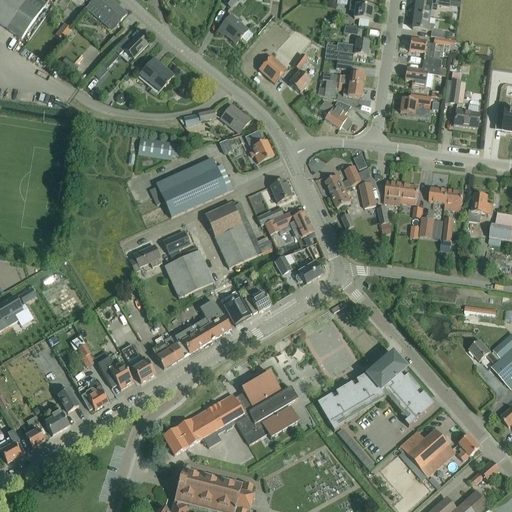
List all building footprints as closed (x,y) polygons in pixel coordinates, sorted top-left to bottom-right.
[(0,0),(0,25),(21,40),(48,2),(46,0),(0,0)] [(115,27),(120,22),(126,14),(109,0),(93,0),(89,5),(85,10),(98,22),(103,16),(115,27)] [(226,0),(223,4),(231,10),(239,0),(226,0)] [(335,11),(337,1),(332,0),(327,0),(326,9),(335,11)] [(366,2),(366,0),(362,0),(362,2),(350,0),(349,0),(348,11),(355,12),(354,19),(371,22),(373,9),(367,8),(368,3),(366,2)] [(448,9),(449,2),(437,0),(435,0),(435,5),(431,5),(431,4),(426,3),(416,2),(414,16),(428,18),(430,11),(436,12),(436,7),(448,9)] [(445,32),(433,31),(434,26),(427,25),(428,18),(414,16),(412,30),(422,32),(426,32),(427,31),(431,32),(430,37),(434,38),(444,40),(445,32)] [(252,36),(248,32),(231,17),(216,34),(217,34),(219,32),(223,36),(225,35),(236,45),(239,42),(240,42),(241,41),(240,40),(241,39),(246,43),(252,36)] [(63,43),(72,31),(64,24),(55,36),(63,43)] [(119,46),(114,52),(119,57),(125,51),(134,60),(141,53),(148,46),(137,36),(129,45),(125,41),(126,39),(119,46)] [(445,40),(444,40),(434,38),(433,44),(454,47),(455,41),(450,41),(445,40)] [(463,39),(462,48),(471,48),(472,40),(463,39)] [(366,58),(369,43),(356,41),(355,47),(337,44),(336,53),(334,53),(335,47),(326,46),(324,60),(337,62),(337,61),(352,64),(353,56),(366,58)] [(408,47),(408,50),(409,51),(409,52),(424,54),(422,67),(440,69),(441,61),(438,61),(439,53),(434,52),(435,45),(431,45),(426,44),(426,43),(420,42),(410,41),(409,47),(408,47)] [(299,72),(308,60),(301,55),(292,67),(299,72)] [(274,86),(281,78),(287,71),(271,57),(258,71),(274,86)] [(165,72),(161,69),(163,67),(154,59),(137,78),(157,95),(173,76),(166,70),(165,72)] [(350,71),(351,64),(352,64),(337,61),(337,62),(336,69),(350,71)] [(102,66),(94,75),(100,81),(108,72),(102,66)] [(405,77),(404,76),(403,81),(404,81),(404,82),(411,83),(410,86),(425,88),(427,76),(439,77),(440,69),(422,67),(421,73),(406,71),(405,77)] [(299,95),(306,87),(310,82),(299,72),(288,85),(299,95)] [(362,87),(364,75),(354,74),(348,73),(348,78),(342,77),(342,78),(336,77),(335,83),(341,84),(349,86),(349,85),(362,87)] [(457,105),(460,84),(459,83),(461,74),(452,73),(451,82),(452,82),(449,104),(457,105)] [(340,91),(341,84),(335,83),(326,82),(324,97),(333,98),(334,91),(340,91)] [(343,97),(350,98),(360,100),(362,87),(349,85),(349,86),(348,91),(344,90),(343,97)] [(402,100),(400,114),(407,115),(407,117),(411,117),(412,116),(420,117),(421,109),(429,110),(431,99),(410,96),(409,101),(402,100)] [(367,101),(365,107),(375,110),(377,104),(367,101)] [(334,107),(333,108),(325,102),(319,110),(327,116),(324,121),(339,131),(341,129),(345,132),(351,123),(344,118),(351,108),(337,103),(334,107)] [(478,114),(479,108),(468,106),(467,113),(456,111),(453,127),(477,130),(479,114),(478,114)] [(238,135),(244,129),(250,121),(231,107),(220,121),(238,135)] [(214,111),(198,115),(200,123),(215,119),(214,111)] [(496,115),(494,130),(501,130),(500,133),(511,135),(511,126),(511,114),(503,113),(503,116),(496,115)] [(198,115),(183,119),(183,120),(185,125),(186,128),(200,125),(200,123),(198,115)] [(443,130),(444,121),(436,121),(435,129),(443,130)] [(263,143),(258,133),(249,137),(245,139),(252,153),(249,154),(252,159),(254,158),(258,165),(274,158),(266,142),(263,143)] [(138,153),(138,156),(171,161),(171,157),(178,158),(180,146),(140,139),(140,142),(138,153)] [(362,157),(354,161),(359,172),(367,168),(362,157)] [(233,191),(225,174),(222,166),(216,169),(212,159),(155,185),(171,219),(233,191)] [(351,187),(362,182),(355,167),(344,172),(351,187)] [(369,174),(361,178),(363,182),(364,182),(370,179),(369,174)] [(331,196),(345,190),(339,177),(325,183),(331,196)] [(277,205),(283,202),(292,198),(284,181),(269,188),(277,205)] [(364,210),(376,207),(374,197),(372,186),(371,184),(359,187),(364,210)] [(400,208),(400,205),(401,200),(400,200),(402,186),(387,184),(385,194),(385,198),(384,206),(400,208)] [(417,202),(418,198),(419,188),(402,186),(400,200),(401,200),(400,205),(415,207),(416,202),(417,202)] [(254,191),(259,209),(271,206),(266,188),(254,191)] [(337,210),(346,206),(351,204),(345,190),(331,196),(337,210)] [(444,206),(446,192),(431,190),(429,204),(444,206)] [(463,194),(446,192),(444,206),(445,206),(444,211),(460,214),(461,208),(462,204),(463,194)] [(470,212),(468,222),(478,223),(481,222),(481,214),(491,216),(492,206),(487,205),(488,197),(475,195),(473,205),(472,212),(470,212)] [(237,202),(204,217),(209,226),(229,270),(255,258),(262,255),(261,254),(271,249),(266,238),(256,243),(243,215),(239,205),(238,206),(237,202)] [(381,226),(389,224),(386,209),(378,211),(381,226)] [(420,226),(422,210),(414,209),(412,219),(416,219),(415,225),(420,226)] [(284,217),(280,210),(271,214),(270,213),(256,219),(261,228),(264,227),(275,222),(275,221),(284,217)] [(295,217),(293,218),(295,224),(299,233),(302,239),(304,238),(305,237),(313,234),(314,233),(304,213),(295,217)] [(275,222),(264,227),(269,237),(280,232),(280,231),(287,228),(291,219),(289,214),(284,217),(275,221),(275,222)] [(347,232),(354,229),(349,216),(342,220),(347,232)] [(491,230),(489,240),(511,243),(511,235),(511,218),(498,217),(496,226),(492,226),(491,230)] [(431,239),(433,229),(434,221),(422,220),(420,238),(431,239)] [(447,243),(450,244),(453,221),(449,220),(445,220),(442,243),(447,243)] [(181,256),(178,251),(189,246),(183,233),(163,243),(173,265),(164,268),(178,300),(213,285),(197,249),(181,256)] [(442,244),(441,252),(449,253),(450,245),(442,244)] [(153,268),(162,264),(154,247),(133,256),(135,260),(129,262),(135,274),(140,272),(139,270),(151,265),(153,268)] [(282,276),(291,271),(283,258),(274,264),(282,276)] [(306,285),(322,276),(315,264),(306,269),(299,273),(299,275),(296,277),(295,279),(298,284),(300,284),(304,282),(306,285)] [(131,297),(134,302),(145,297),(142,291),(131,297)] [(270,306),(265,298),(263,294),(252,301),(249,298),(244,301),(253,316),(258,313),(258,314),(264,310),(269,307),(270,306)] [(0,331),(18,321),(15,316),(23,311),(15,296),(0,305),(0,331)] [(121,298),(117,300),(120,308),(125,305),(121,298)] [(235,328),(251,318),(239,298),(223,308),(235,328)] [(230,331),(231,330),(226,322),(223,318),(222,318),(213,303),(200,310),(206,320),(199,324),(175,339),(178,345),(175,346),(183,359),(184,359),(183,358),(189,355),(190,355),(230,331)] [(464,315),(468,315),(476,316),(476,314),(492,316),(492,318),(495,318),(496,311),(469,307),(465,307),(464,315)] [(154,319),(160,316),(157,310),(151,312),(154,319)] [(170,335),(176,333),(172,323),(166,325),(170,335)] [(480,342),(469,352),(471,353),(470,354),(475,360),(476,359),(479,363),(486,357),(494,366),(491,369),(505,385),(506,386),(507,386),(511,391),(511,389),(511,335),(493,352),(494,353),(492,355),(491,353),(490,354),(480,342)] [(183,359),(175,346),(171,338),(164,342),(166,346),(157,351),(156,349),(152,351),(164,371),(183,359)] [(91,355),(85,346),(78,350),(83,359),(81,360),(86,369),(94,364),(90,356),(91,355)] [(121,352),(140,385),(155,376),(144,358),(140,360),(132,346),(121,352)] [(331,396),(317,405),(334,433),(339,430),(335,424),(343,419),(343,421),(349,417),(348,416),(364,407),(365,408),(370,405),(370,403),(377,399),(378,400),(383,397),(380,392),(383,390),(387,394),(388,393),(400,407),(398,408),(403,413),(404,412),(409,419),(404,423),(406,426),(408,428),(433,406),(423,394),(419,397),(415,393),(418,390),(419,391),(419,390),(407,376),(407,377),(404,380),(400,376),(406,370),(392,354),(375,369),(378,372),(372,377),(369,373),(355,382),(358,386),(353,389),(351,385),(351,384),(335,394),(336,394),(338,398),(333,401),(331,396)] [(133,384),(121,365),(116,355),(109,359),(98,366),(112,390),(113,389),(111,387),(116,384),(121,392),(133,384)] [(280,395),(278,393),(280,392),(270,374),(241,391),(243,394),(239,397),(240,399),(242,398),(243,400),(247,411),(243,413),(244,416),(234,422),(203,440),(208,450),(221,443),(217,436),(226,431),(226,432),(232,429),(231,427),(236,425),(249,447),(268,436),(270,440),(299,423),(290,408),(288,409),(287,407),(298,401),(290,389),(280,395)] [(97,384),(94,379),(85,385),(86,387),(77,392),(82,401),(89,411),(93,408),(95,412),(108,404),(100,389),(102,388),(99,383),(97,384)] [(68,414),(79,408),(68,390),(57,397),(68,414)] [(235,400),(232,396),(162,438),(174,457),(203,440),(234,422),(244,416),(243,413),(247,411),(243,400),(242,398),(240,399),(239,397),(235,400)] [(511,409),(500,419),(509,429),(511,426),(511,409)] [(52,437),(69,427),(60,412),(50,418),(52,420),(45,424),(52,437)] [(30,429),(39,423),(36,417),(26,423),(30,429)] [(32,450),(45,442),(38,430),(25,438),(32,450)] [(409,440),(400,448),(403,451),(407,456),(412,462),(420,471),(427,480),(455,455),(448,447),(435,431),(424,441),(417,433),(409,440)] [(0,453),(7,465),(21,456),(15,445),(19,442),(13,432),(7,435),(9,439),(0,444),(0,453)] [(469,458),(479,449),(467,436),(458,445),(461,449),(458,451),(460,454),(457,457),(462,463),(468,457),(469,458)] [(487,483),(499,473),(491,463),(478,474),(479,474),(468,483),(472,488),(483,479),(487,483)] [(171,511),(185,511),(187,509),(189,509),(189,507),(192,508),(198,510),(202,511),(207,511),(249,511),(254,495),(251,494),(253,487),(234,482),(233,484),(219,480),(189,472),(190,469),(189,466),(186,466),(184,467),(179,483),(176,483),(175,482),(173,489),(177,490),(174,504),(171,511)] [(481,511),(488,506),(476,493),(454,511),(445,500),(431,511),(481,511)]
